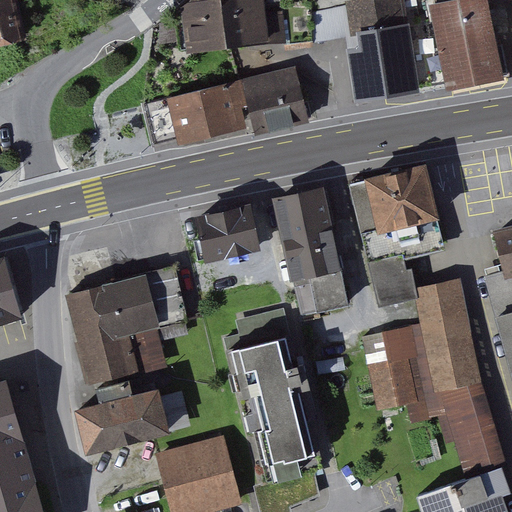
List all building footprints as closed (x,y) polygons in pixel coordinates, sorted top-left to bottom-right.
[(0,0),(0,47),(27,41),(17,0),(0,0)] [(249,0),(193,5),(197,51),(279,43),(274,0),(249,0)] [(413,96),(398,0),(377,0),(349,4),(358,61),(346,62),(353,105),(413,96)] [(491,87),(510,82),(489,0),(473,0),(434,10),(455,96),(491,87)] [(297,70),(243,83),(254,130),(256,136),(310,123),(297,70)] [(243,83),(171,100),(182,147),(254,130),(243,83)] [(437,163),(373,177),(374,180),(386,234),(409,229),(449,220),(437,163)] [(352,184),(385,334),(368,338),(383,409),(411,403),(415,419),(442,413),(462,476),(506,462),(481,384),(462,281),(422,288),(409,229),(386,234),(374,180),(352,184)] [(284,198),(304,313),(353,305),(333,190),(284,198)] [(259,208),(199,221),(208,265),(269,252),(259,208)] [(511,231),(494,236),(505,274),(511,272),(511,231)] [(152,268),(161,313),(179,309),(170,264),(152,268)] [(4,268),(0,269),(0,335),(21,330),(4,268)] [(487,280),(511,365),(511,272),(505,274),(487,280)] [(71,296),(94,388),(172,369),(149,277),(71,296)] [(318,457),(325,455),(287,306),(236,319),(240,335),(223,339),(267,511),(295,511),(294,507),(328,494),(318,457)] [(0,380),(0,484),(28,477),(0,380)] [(163,392),(80,414),(91,454),(174,432),(163,392)] [(228,443),(162,459),(174,511),(211,511),(243,504),(228,443)] [(511,511),(497,468),(418,495),(424,511),(511,511)] [(0,484),(0,511),(38,511),(28,477),(0,484)]
